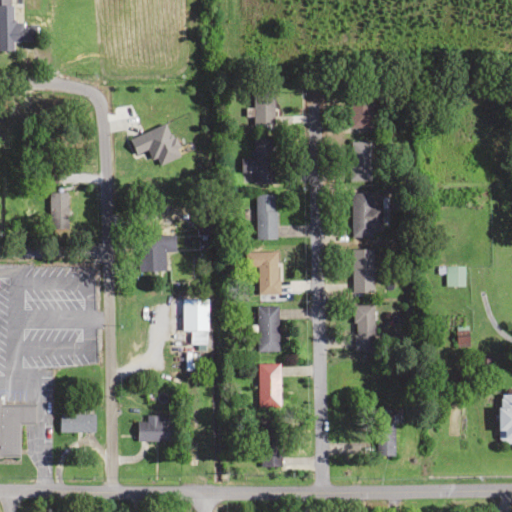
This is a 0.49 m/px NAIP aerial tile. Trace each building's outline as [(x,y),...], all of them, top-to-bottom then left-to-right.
[(0,49),(25,49),(24,21),(12,21),(12,4),(0,4),(0,49)] [(251,122),(272,122),(272,88),(251,88),(251,122)] [(348,125),(369,125),(369,91),(348,91),(348,125)] [(273,183),(273,137),(250,137),(250,183),(273,183)] [(368,139),(347,139),(347,178),(368,178),(368,139)] [(65,191),(47,191),(47,227),(65,227),(65,191)] [(380,205),(369,205),(369,191),(349,191),(349,234),(369,234),(369,226),(380,226),(380,205)] [(253,238),(273,238),(273,193),(253,193),(253,238)] [(135,270),(163,270),(163,250),(173,250),(173,234),(135,234),(135,270)] [(350,247),(350,290),(371,290),(371,247),(350,247)] [(276,251),(254,251),(254,293),(276,293),(276,251)] [(462,265),(440,265),(440,285),(462,285),(462,265)] [(205,297),(179,297),(179,331),(205,331),(205,297)] [(276,351),(276,304),(254,304),(254,351),(276,351)] [(352,304),(352,349),(372,349),(372,304),(352,304)] [(256,362),(256,406),(278,406),(278,362),(256,362)] [(495,442),(511,442),(511,393),(495,394),(495,442)] [(0,457),(17,457),(16,422),(32,421),(32,404),(0,403),(0,457)] [(393,421),(399,421),(399,409),(376,409),(376,454),(393,454),(393,421)] [(92,431),(92,413),(57,413),(57,431),(92,431)] [(173,440),(173,415),(144,415),(144,421),(136,421),(136,440),(173,440)] [(280,465),(279,423),(258,423),(259,465),(280,465)]
